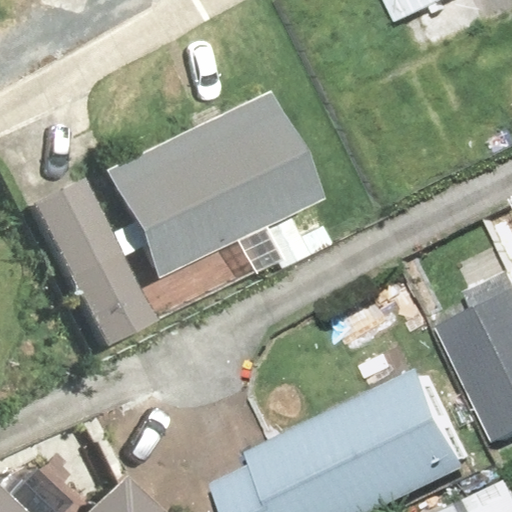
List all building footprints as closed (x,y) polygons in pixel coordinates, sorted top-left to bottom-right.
[(0,0),(0,29),(27,13),(19,0),(0,0)] [(366,0),(342,0),(315,14),(332,48),(378,24),(366,0)] [(511,0),(395,0),(420,56),(511,16),(511,0)] [(275,86),(29,199),(99,349),(183,310),(166,274),(328,200),(275,86)] [(511,280),(450,310),(511,439),(511,280)] [(438,356),(213,459),(237,511),(370,511),(485,460),(438,356)] [(43,511),(0,473),(0,511),(167,511),(115,465),(73,511),(43,511)] [(487,511),(479,495),(441,511),(487,511)]
